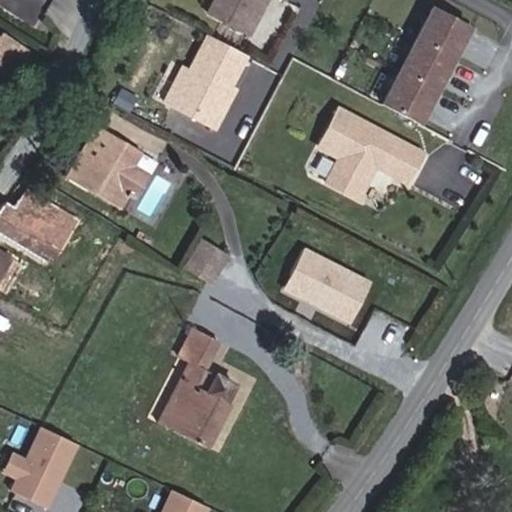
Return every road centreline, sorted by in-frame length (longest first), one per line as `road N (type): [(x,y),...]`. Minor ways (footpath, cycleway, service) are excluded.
road 1 (tertiary): [(349,511),(481,284),(511,246)]
road 2 (unclassified): [(0,163),(91,0)]
